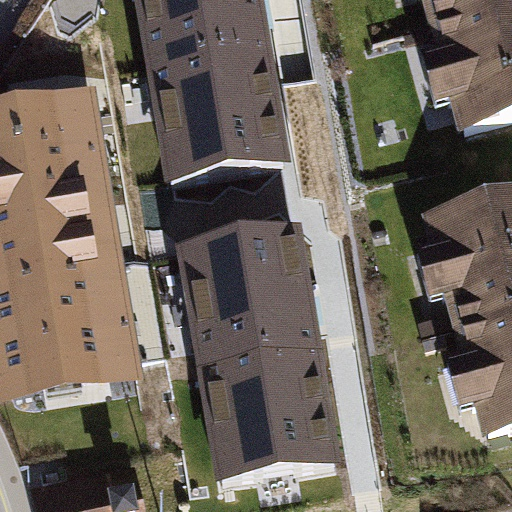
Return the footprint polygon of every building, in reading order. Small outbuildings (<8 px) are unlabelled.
[(135,0),(166,188),(285,169),(258,0),(135,0)] [(452,120),(459,144),(511,128),(511,0),(401,0),(406,14),(420,10),(437,66),(422,71),(437,124),(452,120)] [(0,120),(0,404),(136,381),(88,105),(0,120)] [(480,417),(487,442),(511,434),(511,198),(424,224),(433,254),(419,258),(434,311),(448,307),(465,364),(450,368),(465,422),(480,417)] [(304,234),(181,253),(217,488),(340,470),(304,234)] [(145,511),(136,475),(35,501),(37,511),(145,511)]
